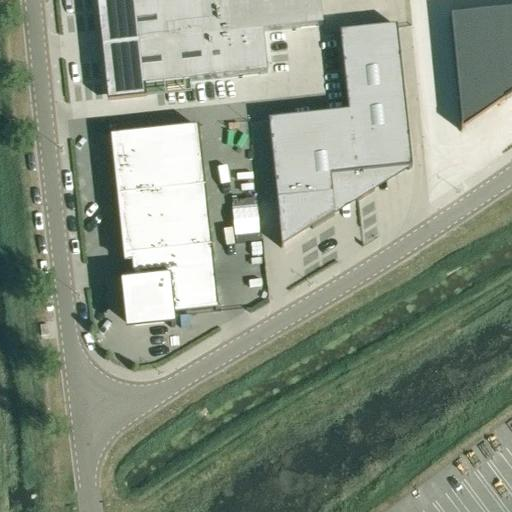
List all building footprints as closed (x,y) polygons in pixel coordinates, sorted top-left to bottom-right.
[(100,0),(101,6),(109,85),(111,103),(145,99),(145,97),(144,88),(189,83),(267,75),(262,33),(322,26),(319,0),(138,0),(134,1),(134,0),(100,0)] [(511,0),(463,0),(453,1),(460,133),(511,97),(511,0)] [(396,27),(339,33),(347,112),(356,194),(355,194),(356,203),(374,192),(372,173),(407,169),(407,171),(411,169),(410,157),(409,153),(396,27)] [(347,112),(267,121),(281,249),(283,248),(282,239),(311,221),(311,230),(334,216),(332,197),(355,194),(356,194),(347,112)] [(197,127),(109,136),(110,143),(112,142),(125,264),(130,263),(132,281),(119,283),(119,287),(126,286),(130,326),(170,322),(170,328),(174,328),(173,313),(215,309),(215,311),(217,311),(197,127)]
